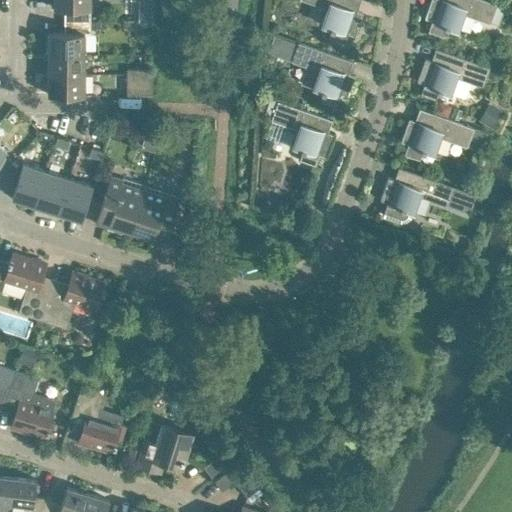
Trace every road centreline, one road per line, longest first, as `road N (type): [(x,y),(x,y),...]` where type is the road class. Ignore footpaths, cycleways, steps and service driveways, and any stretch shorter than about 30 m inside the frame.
road 1 (residential): [(397,0),(392,56),(333,226),(317,258),(295,275),(243,287),(211,284),(0,220)]
road 2 (residential): [(0,441),(175,497),(188,511)]
road 3 (residential): [(8,90),(25,104),(144,103)]
